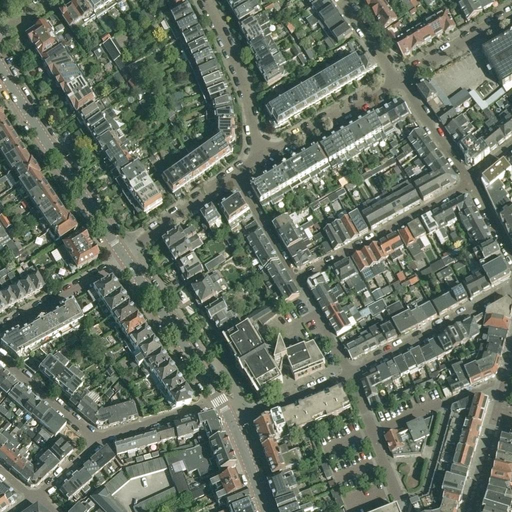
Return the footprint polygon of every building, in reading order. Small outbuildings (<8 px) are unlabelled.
[(77,2),(71,6),(85,27),(96,19),(94,16),(84,1),(83,0),(84,0),(80,3),(77,2)] [(97,0),(83,0),(84,1),(94,16),(96,19),(97,19),(97,20),(107,13),(104,9),(97,0)] [(112,0),(97,0),(104,9),(107,13),(117,6),(114,1),(112,0)] [(172,12),(185,2),(183,0),(171,0),(173,2),(167,6),(172,12)] [(237,0),(228,6),(234,15),(249,6),(256,2),(255,0),(248,0),(246,2),(245,0),(237,0)] [(327,0),(323,0),(312,8),(307,12),(311,18),(306,21),(309,24),(333,7),(327,0)] [(361,0),(369,9),(372,7),(382,0),(361,0)] [(369,9),(376,20),(390,10),(383,0),(382,0),(372,7),(369,9)] [(458,5),(463,13),(478,4),(477,3),(482,0),(466,0),(463,2),(458,5)] [(482,0),(477,3),(478,4),(463,13),(467,21),(482,12),(481,11),(493,4),(491,1),(493,0),(494,0),(495,1),(496,0),(482,0)] [(256,2),(249,6),(234,15),(240,25),(262,12),(259,7),(256,2)] [(264,8),(264,9),(267,13),(274,9),(273,6),(272,4),(264,8)] [(411,16),(414,14),(411,10),(413,9),(411,4),(405,8),(411,16)] [(61,16),(73,34),(85,27),(71,6),(66,10),(65,14),(61,16)] [(110,13),(114,18),(124,12),(121,6),(110,13)] [(170,31),(171,30),(193,18),(188,6),(171,16),(164,20),(170,31)] [(325,26),(325,27),(339,17),(333,7),(309,24),(312,28),(316,26),(319,30),(325,26)] [(280,14),(283,18),(290,13),(287,9),(280,14)] [(384,30),(391,24),(397,20),(390,10),(376,20),(384,30)] [(446,12),(436,18),(444,33),(445,35),(455,28),(446,12)] [(103,25),(113,19),(109,13),(100,19),(103,25)] [(146,17),(150,23),(155,21),(151,14),(146,17)] [(264,14),(239,29),(245,38),(266,26),(270,24),(264,14)] [(327,36),(329,38),(346,26),(339,17),(325,27),(331,34),(327,36)] [(199,29),(193,18),(171,30),(177,42),(199,29)] [(436,18),(425,24),(433,39),(444,33),(436,18)] [(123,23),(126,28),(127,30),(131,27),(127,20),(123,23)] [(286,26),(290,33),(292,35),(294,34),(294,35),(302,29),(298,31),(297,29),(295,30),(293,27),(291,23),(286,26)] [(28,38),(35,49),(52,38),(55,36),(52,32),(53,31),(49,24),(35,33),(34,32),(33,32),(30,34),(29,36),(30,37),(28,38)] [(138,24),(132,28),(137,35),(143,31),(138,24)] [(425,24),(414,31),(423,46),(433,39),(425,24)] [(58,34),(61,32),(65,30),(62,25),(55,29),(58,34)] [(245,38),(250,47),(264,39),(269,36),(271,35),(266,26),(245,38)] [(338,45),(352,35),(346,26),(329,38),(331,41),(335,47),(338,45)] [(205,41),(199,29),(177,42),(180,40),(182,45),(180,46),(183,52),(205,41)] [(306,36),(302,29),(294,35),(300,44),(307,40),(305,37),(306,36)] [(414,31),(403,37),(412,52),(423,46),(414,31)] [(398,41),(392,32),(387,35),(402,57),(412,52),(403,37),(398,41)] [(111,39),(110,39),(106,33),(105,34),(106,35),(101,39),(104,44),(111,39)] [(511,35),(510,36),(482,53),(503,87),(511,81),(511,35)] [(40,56),(43,61),(64,46),(63,46),(62,46),(55,36),(52,38),(35,49),(36,51),(35,51),(35,53),(37,56),(39,57),(40,56)] [(248,48),(254,58),(275,45),(269,36),(264,39),(250,47),(248,48)] [(300,44),(306,54),(310,51),(310,50),(310,49),(308,46),(310,45),(307,40),(300,44)] [(210,52),(205,41),(183,52),(188,63),(210,52)] [(105,48),(114,62),(119,59),(121,58),(120,57),(112,44),(105,48)] [(254,58),(259,67),(273,59),(270,54),(277,49),(275,45),(254,58)] [(296,58),(302,55),(296,45),(291,49),(296,58)] [(44,67),(47,73),(70,56),(64,46),(43,61),(45,64),(44,67)] [(92,51),(94,55),(101,50),(99,46),(92,51)] [(94,55),(98,60),(105,55),(101,50),(94,55)] [(188,63),(193,74),(215,63),(210,52),(188,63)] [(377,69),(367,56),(362,60),(358,53),(356,54),(354,55),(366,76),(377,69)] [(280,55),(273,59),(259,67),(257,68),(262,78),(286,64),(280,55)] [(346,58),(342,60),(355,83),(366,76),(354,55),(347,59),(346,58)] [(53,78),(56,81),(77,67),(70,56),(47,73),(50,77),(53,78)] [(125,68),(119,59),(114,62),(120,71),(121,71),(127,68),(126,68),(125,68)] [(343,89),(355,83),(342,60),(338,62),(338,64),(333,63),(332,68),(331,68),(343,89)] [(268,87),(289,75),(286,70),(291,66),(289,62),(286,64),(262,78),(268,87)] [(193,74),(198,85),(220,75),(215,63),(193,74)] [(56,81),(65,96),(86,81),(77,67),(56,81)] [(132,76),(127,68),(121,71),(126,80),(132,76)] [(325,70),(320,73),(333,95),(343,89),(331,68),(325,71),(325,70)] [(145,72),(138,76),(144,85),(150,80),(145,72)] [(125,83),(118,73),(117,74),(113,77),(120,87),(125,83)] [(316,77),(310,81),(322,102),(333,96),(333,95),(320,73),(315,76),(316,77)] [(198,85),(202,96),(225,87),(220,75),(198,85)] [(134,91),(141,87),(136,78),(128,83),(134,91)] [(66,102),(70,108),(93,91),(86,81),(65,96),(67,98),(66,102)] [(312,108),(322,102),(310,81),(299,87),(312,108)] [(143,88),(146,92),(147,91),(151,97),(156,94),(156,93),(157,90),(152,82),(143,88)] [(427,85),(418,91),(417,91),(427,105),(438,119),(443,115),(433,102),(438,99),(427,85)] [(207,107),(212,105),(230,99),(225,87),(202,96),(207,107)] [(299,87),(289,93),(302,114),(311,108),(311,109),(312,108),(299,87)] [(78,115),(79,116),(94,106),(93,106),(100,101),(93,91),(70,108),(72,112),(76,113),(78,116),(78,115)] [(158,92),(156,93),(156,94),(151,97),(150,98),(156,107),(160,104),(164,101),(158,92)] [(178,93),(171,99),(173,105),(176,103),(181,99),(178,93)] [(282,95),(278,98),(291,120),(302,114),(289,93),(283,97),(282,95)] [(275,129),(291,120),(278,98),(277,98),(276,96),(271,99),(273,103),(265,107),(272,120),(271,121),(270,124),(272,128),(275,129)] [(443,127),(456,118),(457,118),(453,112),(471,99),(469,96),(451,109),(443,115),(438,119),(443,127)] [(170,97),(164,101),(160,104),(163,113),(173,105),(171,99),(170,97)] [(146,101),(152,110),(156,107),(150,98),(146,101)] [(508,104),(503,98),(499,102),(503,107),(508,104)] [(207,107),(208,111),(205,111),(206,116),(206,117),(233,112),(233,111),(230,99),(212,105),(207,107)] [(416,123),(400,101),(391,106),(401,123),(407,120),(412,126),(416,123)] [(109,102),(105,104),(112,114),(115,112),(109,102)] [(80,118),(77,120),(81,126),(84,124),(85,127),(107,113),(101,103),(94,107),(94,106),(79,116),(80,117),(79,117),(80,118)] [(176,113),(183,111),(181,104),(174,106),(176,113)] [(391,106),(382,111),(392,128),(395,132),(392,128),(397,125),(400,131),(404,128),(401,123),(391,106)] [(506,111),(499,117),(511,132),(511,117),(505,108),(505,109),(506,111)] [(466,112),(468,114),(473,122),(477,119),(470,110),(466,112)] [(382,111),(374,117),(383,133),(386,138),(395,132),(392,128),(382,111)] [(200,124),(215,120),(216,125),(219,125),(234,125),(234,123),(233,112),(206,117),(206,116),(199,118),(200,124)] [(85,127),(91,136),(114,122),(107,113),(85,127)] [(499,125),(495,120),(491,114),(486,117),(491,123),(506,140),(511,135),(511,132),(499,117),(499,118),(503,122),(499,125)] [(0,134),(10,128),(3,117),(0,118),(0,134)] [(374,117),(364,122),(374,138),(375,138),(378,143),(382,140),(383,143),(387,140),(386,138),(383,133),(374,117)] [(462,118),(446,130),(451,138),(470,125),(469,125),(468,126),(462,118)] [(473,122),(479,131),(483,128),(477,119),(473,122)] [(91,136),(98,146),(120,131),(114,122),(91,136)] [(364,122),(356,127),(365,143),(366,143),(369,148),(373,146),(374,147),(378,144),(378,143),(375,138),(374,138),(364,122)] [(490,131),(487,134),(498,147),(506,140),(491,123),(487,127),(490,131)] [(216,132),(219,132),(219,134),(230,150),(236,146),(234,144),(234,125),(219,125),(216,125),(211,125),(216,132)] [(458,146),(472,136),(469,133),(473,130),(470,125),(451,138),(458,146)] [(356,127),(347,132),(356,148),(357,148),(361,154),(360,153),(364,151),(365,152),(369,150),(369,148),(366,143),(365,143),(356,127)] [(0,134),(0,149),(17,139),(10,128),(0,134)] [(407,140),(407,141),(410,145),(402,150),(404,154),(409,150),(427,138),(421,130),(407,140)] [(101,155),(103,159),(127,142),(120,131),(98,146),(95,148),(96,149),(95,150),(95,151),(95,152),(96,153),(97,154),(99,155),(100,156),(101,155)] [(347,132),(338,137),(347,154),(348,153),(352,160),(361,154),(357,148),(356,148),(347,132)] [(210,138),(208,140),(223,161),(231,155),(232,155),(233,152),(231,152),(230,150),(219,134),(219,136),(211,141),(210,138)] [(479,140),(480,142),(490,153),(498,147),(487,134),(479,140)] [(338,137),(329,142),(339,159),(342,164),(346,161),(347,162),(352,160),(348,153),(347,154),(338,137)] [(404,154),(397,159),(399,163),(406,157),(415,151),(418,156),(432,146),(427,138),(409,150),(404,154)] [(0,149),(0,165),(24,150),(17,139),(0,149)] [(208,144),(200,149),(213,168),(223,161),(208,140),(206,141),(208,144)] [(471,140),(460,149),(472,166),(473,167),(474,166),(490,153),(480,142),(482,144),(477,147),(471,140)] [(111,170),(131,155),(127,148),(131,146),(128,141),(127,142),(103,159),(106,162),(104,163),(104,164),(105,166),(106,167),(107,168),(110,170),(111,170)] [(329,164),(332,169),(337,166),(339,168),(343,165),(342,164),(339,159),(329,142),(320,148),(329,164)] [(414,164),(417,168),(420,165),(438,153),(432,146),(418,156),(421,160),(414,164)] [(194,154),(190,157),(203,175),(213,168),(200,149),(199,148),(193,152),(194,154)] [(318,149),(309,154),(323,178),(324,177),(322,174),(329,170),(326,166),(328,165),(318,149)] [(7,176),(9,175),(31,161),(24,150),(0,165),(7,176)] [(426,167),(428,170),(428,169),(429,171),(443,160),(438,153),(420,165),(417,168),(419,167),(421,170),(426,167)] [(309,154),(299,160),(311,181),(319,176),(321,179),(323,178),(309,154)] [(115,180),(117,181),(136,168),(135,168),(139,166),(131,155),(111,170),(113,173),(112,174),(113,175),(113,176),(113,177),(113,178),(113,179),(114,179),(115,180)] [(190,157),(180,163),(193,182),(194,182),(203,175),(190,157)] [(299,160),(289,165),(301,186),(311,181),(299,160)] [(393,160),(386,164),(388,168),(396,164),(393,160)] [(428,170),(433,176),(434,178),(448,168),(443,160),(429,171),(428,169),(428,170)] [(9,175),(16,186),(14,188),(15,189),(39,173),(38,171),(40,170),(36,163),(34,164),(31,161),(9,175)] [(180,163),(171,170),(170,171),(183,189),(193,182),(180,163)] [(482,183),(487,193),(499,183),(507,176),(511,172),(504,163),(482,180),(481,181),(482,183)] [(380,173),(388,168),(386,164),(377,168),(380,173)] [(289,165),(280,171),(292,192),(301,186),(289,165)] [(147,180),(158,173),(155,168),(147,173),(149,175),(146,177),(139,168),(137,169),(136,168),(117,181),(118,182),(121,180),(129,192),(147,180)] [(372,178),(380,173),(377,168),(369,173),(372,178)] [(433,176),(431,177),(440,192),(456,184),(457,179),(448,168),(434,178),(433,176)] [(160,177),(174,195),(176,197),(178,197),(180,195),(181,193),(179,191),(183,189),(170,171),(171,170),(170,170),(160,177)] [(280,171),(271,177),(282,197),(292,192),(280,171),(279,171),(280,171)] [(15,189),(24,202),(47,185),(39,173),(15,189)] [(364,182),(372,178),(369,173),(362,176),(361,177),(364,182)] [(425,176),(421,178),(432,197),(440,192),(431,177),(427,180),(425,176)] [(271,177),(261,182),(274,206),(284,200),(282,197),(271,177)] [(357,187),(364,182),(361,177),(354,181),(357,187)] [(415,186),(423,201),(432,197),(421,178),(417,180),(419,184),(415,186)] [(147,180),(129,192),(137,203),(155,191),(147,180)] [(157,189),(163,185),(160,181),(154,185),(155,185),(157,189)] [(345,186),(348,192),(357,187),(354,181),(345,186)] [(261,205),(263,208),(271,203),(273,206),(274,206),(261,182),(253,187),(253,191),(260,205),(261,205)] [(411,188),(407,182),(400,187),(413,208),(414,207),(421,204),(411,188)] [(504,190),(499,183),(487,193),(491,202),(503,191),(504,190)] [(24,202),(31,213),(55,197),(47,185),(24,202)] [(161,193),(166,189),(164,185),(163,185),(157,189),(155,191),(137,203),(145,216),(156,208),(163,203),(156,193),(159,191),(161,193)] [(399,195),(395,197),(404,212),(413,208),(400,187),(396,189),(399,195)] [(344,190),(338,193),(336,194),(339,199),(340,197),(341,197),(346,194),(344,190)] [(383,196),(396,217),(404,212),(395,197),(391,200),(385,191),(382,193),(383,196)] [(509,198),(503,191),(491,202),(495,211),(507,200),(509,198)] [(336,194),(327,199),(330,204),(339,199),(336,194)] [(383,204),(379,206),(388,222),(396,217),(383,196),(379,198),(383,204)] [(31,213),(38,224),(62,208),(55,197),(31,213)] [(249,212),(241,198),(237,197),(229,203),(239,219),(242,223),(251,216),(249,213),(249,212)] [(460,216),(459,217),(461,216),(475,208),(469,198),(465,197),(448,206),(452,214),(458,211),(460,216)] [(327,199),(319,203),(321,207),(321,208),(322,209),(330,204),(327,199)] [(495,211),(498,218),(511,208),(511,206),(507,200),(495,211)] [(287,202),(278,204),(279,211),(288,209),(287,202)] [(319,203),(319,204),(318,202),(309,206),(313,212),(321,208),(321,207),(319,203)] [(369,202),(367,204),(380,226),(388,222),(379,206),(375,209),(372,205),(369,202)] [(233,229),(242,223),(239,219),(229,203),(219,210),(222,216),(220,217),(224,223),(226,221),(229,226),(230,226),(233,229)] [(367,213),(363,215),(362,215),(371,231),(380,226),(367,204),(362,206),(364,208),(367,213)] [(448,206),(440,211),(448,227),(457,222),(452,214),(448,206)] [(38,224),(46,234),(69,219),(62,208),(38,224)] [(459,217),(463,226),(479,217),(475,208),(461,216),(459,217)] [(511,208),(498,218),(505,231),(509,238),(511,244),(511,208)] [(206,224),(210,230),(221,222),(215,213),(212,209),(201,216),(206,224)] [(440,211),(431,216),(444,240),(448,238),(443,230),(448,227),(440,211)] [(357,213),(349,218),(359,237),(367,232),(357,213)] [(10,227),(3,216),(0,218),(0,221),(5,230),(10,227)] [(288,218),(273,227),(278,236),(293,227),(297,225),(304,221),(301,216),(290,222),(288,218)] [(422,221),(429,235),(430,236),(435,233),(440,242),(444,240),(431,216),(422,221)] [(340,223),(337,225),(333,217),(328,219),(330,224),(330,223),(342,246),(351,242),(340,223)] [(463,226),(467,234),(483,225),(479,217),(463,226)] [(349,218),(340,223),(351,242),(359,237),(349,218)] [(46,234),(48,233),(55,244),(78,229),(74,222),(72,223),(69,219),(46,234)] [(258,228),(255,223),(245,229),(248,235),(258,228)] [(323,232),(334,251),(342,246),(330,223),(330,224),(325,226),(327,230),(323,232)] [(425,237),(418,223),(411,227),(408,229),(418,250),(421,255),(422,255),(421,252),(425,249),(420,240),(425,237)] [(198,228),(201,233),(206,230),(203,224),(198,228)] [(278,236),(283,244),(297,236),(304,232),(305,232),(302,227),(300,229),(297,225),(293,227),(278,236)] [(469,241),(470,243),(488,233),(483,225),(467,234),(470,240),(469,241)] [(1,249),(6,246),(11,254),(16,250),(13,245),(2,229),(0,230),(0,251),(2,250),(1,249)] [(399,234),(407,249),(407,250),(408,249),(414,259),(421,255),(418,250),(408,229),(399,234)] [(6,234),(11,241),(17,237),(12,230),(6,234)] [(248,242),(251,249),(266,240),(260,230),(242,241),(244,244),(248,242)] [(180,232),(163,243),(170,254),(197,236),(193,231),(188,234),(183,237),(180,232)] [(283,244),(287,252),(309,240),(304,232),(297,236),(283,244)] [(228,242),(229,242),(235,239),(231,233),(225,237),(228,242)] [(316,243),(325,238),(322,233),(313,238),(316,243)] [(477,251),(493,242),(488,233),(470,243),(472,243),(477,251)] [(403,249),(396,235),(387,240),(398,260),(403,257),(399,251),(403,249)] [(64,264),(70,260),(69,259),(88,248),(80,236),(62,247),(56,252),(61,260),(58,262),(60,266),(64,264)] [(176,263),(196,250),(193,245),(200,241),(197,236),(170,254),(172,256),(171,259),(173,262),(176,263)] [(461,237),(457,239),(458,239),(453,241),(455,246),(463,242),(461,237)] [(251,249),(252,249),(246,252),(248,256),(254,252),(258,259),(272,251),(266,240),(251,249)] [(287,252),(293,262),(307,253),(305,249),(312,245),(309,240),(287,252)] [(387,240),(378,245),(386,260),(386,259),(390,257),(393,263),(398,260),(387,240)] [(198,249),(205,245),(203,241),(196,245),(198,249)] [(18,253),(19,253),(18,252),(22,250),(17,242),(13,245),(16,250),(18,253)] [(332,252),(327,242),(321,246),(326,255),(332,252)] [(477,252),(473,254),(475,258),(480,256),(482,258),(497,250),(494,244),(477,252)] [(378,245),(370,250),(384,274),(387,272),(382,263),(386,260),(378,245)] [(97,260),(88,248),(69,259),(70,260),(64,264),(67,268),(68,267),(72,274),(97,260)] [(19,253),(18,253),(16,250),(11,254),(14,260),(21,256),(19,253)] [(370,250),(361,254),(373,275),(375,279),(383,274),(383,275),(384,274),(370,250)] [(487,262),(500,256),(500,255),(497,250),(482,258),(484,263),(487,262)] [(258,268),(260,271),(264,269),(278,261),(272,251),(258,259),(262,266),(258,268)] [(300,270),(318,260),(316,256),(312,258),(309,252),(307,254),(307,253),(293,262),(297,269),(300,270)] [(455,263),(451,256),(449,253),(443,256),(444,258),(441,259),(442,260),(441,261),(445,268),(455,263)] [(352,259),(366,283),(375,279),(373,275),(361,254),(352,259)] [(186,282),(203,272),(193,255),(178,265),(176,267),(178,271),(181,271),(184,276),(182,277),(185,282),(186,282)] [(205,266),(209,273),(228,261),(224,255),(205,266)] [(471,256),(465,259),(469,265),(474,262),(471,256)] [(479,266),(483,273),(491,289),(509,279),(510,275),(504,262),(503,262),(500,256),(487,262),(484,263),(479,266)] [(358,276),(350,261),(341,265),(354,289),(357,294),(366,290),(358,276)] [(434,274),(445,268),(441,261),(429,267),(430,268),(431,270),(434,274)] [(453,266),(456,271),(458,270),(460,274),(468,270),(466,267),(463,261),(453,266)] [(266,271),(262,273),(264,276),(268,275),(272,281),(286,273),(279,262),(266,270),(266,271)] [(407,267),(410,273),(417,270),(413,263),(407,267)] [(332,270),(341,285),(346,283),(350,291),(354,289),(341,265),(332,270)] [(28,270),(32,277),(28,280),(35,294),(45,288),(43,286),(39,278),(33,268),(28,270)] [(453,275),(450,269),(440,274),(443,279),(444,280),(453,275)] [(7,276),(7,277),(13,288),(9,290),(16,305),(26,299),(18,285),(12,273),(7,276)] [(19,275),(23,282),(18,285),(26,299),(35,294),(28,280),(27,280),(23,273),(19,275)] [(275,286),(279,293),(278,293),(275,289),(269,293),(271,298),(272,298),(275,296),(279,293),(292,285),(286,273),(272,281),(272,282),(270,283),(268,284),(266,285),(269,289),(275,286)] [(483,273),(473,278),(481,294),(491,289),(483,273)] [(44,274),(39,278),(43,286),(49,283),(44,274)] [(420,281),(420,282),(423,281),(419,274),(415,276),(406,280),(409,285),(410,286),(420,281)] [(324,275),(320,277),(309,283),(308,287),(312,294),(326,286),(325,284),(329,282),(324,275)] [(404,289),(410,286),(409,285),(406,280),(406,281),(404,278),(402,276),(398,277),(400,280),(401,283),(400,284),(404,290),(405,290),(404,289)] [(463,284),(471,299),(481,294),(473,278),(463,284)] [(4,293),(0,295),(0,297),(7,310),(16,305),(9,290),(8,290),(2,279),(1,280),(0,280),(0,286),(4,293)] [(111,280),(87,294),(93,303),(95,302),(98,307),(120,292),(119,292),(119,293),(111,280)] [(213,303),(224,297),(217,284),(214,286),(211,280),(193,290),(196,296),(195,296),(198,300),(197,303),(199,306),(201,306),(211,300),(213,303)] [(458,306),(468,301),(460,286),(458,282),(449,288),(451,291),(450,292),(458,306)] [(397,293),(404,290),(400,284),(393,287),(397,293)] [(279,308),(299,296),(292,285),(279,293),(275,296),(272,298),(277,305),(279,308)] [(330,292),(327,287),(326,286),(312,294),(318,305),(342,291),(339,285),(335,288),(336,289),(330,292)] [(390,286),(381,291),(384,297),(393,292),(390,286)] [(449,311),(458,306),(450,292),(449,292),(447,287),(439,292),(442,297),(441,297),(449,311)] [(338,298),(344,295),(342,291),(318,305),(324,314),(338,306),(335,301),(337,300),(338,298)] [(128,304),(120,292),(98,307),(107,319),(110,317),(110,316),(128,304)] [(374,303),(372,300),(371,297),(362,302),(365,308),(374,303)] [(439,316),(449,311),(441,297),(432,302),(439,316)] [(244,319),(249,327),(258,321),(269,315),(274,312),(272,308),(277,305),(272,298),(271,298),(267,301),(269,305),(244,319)] [(421,300),(416,302),(428,323),(437,318),(428,303),(423,305),(421,300)] [(388,309),(383,301),(378,304),(381,310),(382,310),(384,312),(387,310),(401,337),(418,328),(410,314),(407,315),(400,303),(388,309)] [(511,304),(508,301),(487,313),(486,317),(502,321),(503,319),(507,320),(507,322),(510,323),(511,312),(511,304)] [(418,328),(428,323),(416,302),(407,307),(410,314),(418,328)] [(82,321),(81,319),(72,304),(70,303),(60,308),(60,311),(60,312),(72,332),(79,327),(77,324),(82,321)] [(110,317),(117,327),(113,329),(114,331),(135,316),(127,305),(128,305),(128,304),(110,316),(110,317)] [(241,326),(239,322),(234,313),(233,312),(232,311),(230,310),(227,312),(222,304),(206,314),(211,322),(213,322),(220,333),(225,329),(228,334),(241,326)] [(372,318),(384,312),(382,310),(381,310),(378,304),(368,309),(371,315),(372,318)] [(362,320),(371,315),(368,309),(364,310),(362,305),(356,308),(359,313),(359,314),(359,315),(362,320)] [(347,307),(341,311),(338,306),(324,314),(329,323),(343,315),(349,312),(347,307)] [(274,312),(269,315),(272,320),(281,313),(279,308),(274,312)] [(60,312),(50,317),(61,337),(72,332),(60,312)] [(487,313),(460,328),(469,342),(470,344),(469,342),(479,337),(480,334),(478,331),(476,324),(485,318),(486,317),(487,313)] [(263,327),(272,320),(269,315),(258,321),(263,327)] [(351,328),(348,322),(343,315),(329,323),(337,336),(351,328)] [(135,317),(135,316),(114,331),(115,331),(118,335),(115,337),(121,345),(123,343),(122,343),(126,341),(144,328),(136,317),(135,317)] [(50,317),(39,323),(50,344),(61,337),(50,317)] [(485,318),(483,328),(507,334),(507,333),(508,333),(510,323),(507,322),(507,320),(503,319),(502,321),(486,317),(485,318)] [(39,323),(28,329),(39,349),(50,344),(39,323)] [(379,327),(378,327),(388,343),(397,339),(389,324),(379,329),(379,327)] [(263,349),(249,327),(225,341),(238,363),(236,364),(243,376),(245,375),(258,398),(283,383),(269,360),(267,361),(261,350),(263,349)] [(378,327),(369,332),(379,348),(388,343),(378,327)] [(92,328),(88,331),(87,331),(94,342),(97,340),(98,337),(92,328)] [(144,328),(126,341),(122,343),(123,343),(127,348),(131,355),(136,351),(152,341),(151,341),(143,329),(144,328)] [(460,328),(452,332),(462,349),(470,344),(469,342),(460,328)] [(489,330),(488,339),(489,340),(505,344),(507,334),(483,328),(483,329),(489,330)] [(28,329),(18,335),(30,357),(31,357),(29,355),(39,349),(28,329)] [(361,338),(370,352),(379,348),(369,332),(369,331),(360,336),(361,338)] [(0,346),(18,361),(22,365),(28,361),(27,359),(30,357),(18,335),(17,332),(1,341),(0,346)] [(452,332),(445,336),(453,352),(454,353),(462,349),(452,332)] [(445,336),(437,341),(444,354),(444,355),(445,357),(453,352),(445,336)] [(487,344),(486,348),(487,348),(487,349),(502,353),(505,344),(489,340),(488,339),(479,337),(478,340),(479,340),(479,342),(487,344)] [(361,338),(353,342),(361,356),(370,352),(361,338)] [(99,348),(100,348),(106,343),(103,339),(96,343),(99,348)] [(160,352),(152,341),(136,351),(131,355),(136,361),(133,362),(137,368),(142,365),(141,365),(160,353),(159,353),(160,352)] [(437,341),(429,345),(436,358),(438,361),(445,357),(444,355),(444,354),(437,341)] [(353,342),(344,347),(352,361),(361,356),(353,342)] [(325,365),(312,343),(285,355),(283,350),(280,350),(276,366),(291,370),(295,381),(325,369),(323,366),(325,365)] [(429,345),(419,350),(425,364),(436,358),(429,345)] [(478,346),(475,356),(479,357),(484,358),(500,362),(502,353),(487,349),(487,348),(486,348),(486,349),(478,346)] [(426,368),(426,366),(425,364),(419,350),(411,355),(419,372),(426,368)] [(104,356),(109,363),(114,360),(109,353),(104,356)] [(142,365),(144,369),(140,371),(145,379),(149,377),(149,376),(152,375),(167,364),(160,353),(141,365),(142,365)] [(49,360),(38,373),(46,380),(65,360),(58,354),(49,360)] [(411,355),(402,359),(408,372),(409,374),(416,371),(417,373),(419,372),(411,355)] [(497,374),(500,362),(484,358),(479,357),(478,360),(475,365),(477,367),(476,368),(483,382),(494,377),(497,374)] [(394,363),(400,376),(400,377),(401,378),(409,374),(408,372),(402,359),(394,363)] [(453,366),(459,363),(460,363),(459,359),(449,364),(451,368),(454,367),(453,366)] [(46,380),(54,387),(66,374),(61,370),(68,363),(65,360),(46,380)] [(36,362),(29,371),(34,375),(41,366),(36,362)] [(111,368),(117,375),(123,370),(118,363),(111,368)] [(394,363),(385,367),(392,381),(393,380),(394,382),(396,381),(396,379),(400,376),(394,363)] [(452,369),(452,370),(455,375),(455,376),(456,376),(456,377),(462,391),(471,387),(464,373),(460,363),(459,363),(453,366),(454,367),(451,368),(452,369)] [(149,376),(149,377),(157,388),(159,387),(176,376),(168,364),(167,365),(167,364),(152,375),(149,376)] [(451,368),(449,364),(440,368),(441,372),(451,368)] [(385,367),(377,371),(383,385),(392,381),(385,367)] [(471,387),(483,382),(476,368),(464,373),(471,387)] [(109,377),(114,374),(111,369),(106,372),(109,377)] [(54,387),(62,394),(80,374),(81,374),(76,370),(69,378),(66,374),(54,387)] [(0,389),(10,377),(3,371),(0,374),(0,389)] [(375,389),(383,385),(377,371),(363,379),(361,383),(372,411),(382,406),(378,396),(377,397),(375,389)] [(431,379),(433,384),(437,383),(436,380),(439,376),(438,373),(429,376),(430,380),(431,379)] [(62,394),(70,401),(81,389),(82,388),(77,384),(84,377),(81,374),(80,374),(62,394)] [(157,388),(164,399),(167,398),(183,388),(175,376),(176,376),(159,387),(157,388)] [(6,397),(17,384),(10,377),(0,389),(0,395),(2,393),(6,397)] [(453,395),(454,395),(462,391),(456,377),(452,378),(446,381),(453,395)] [(425,388),(433,384),(431,379),(430,380),(423,383),(425,388)] [(417,391),(425,388),(423,383),(422,380),(413,384),(415,387),(417,391)] [(70,401),(67,403),(75,410),(88,396),(90,395),(85,390),(90,388),(87,384),(82,388),(81,389),(70,401)] [(19,385),(7,399),(12,403),(9,407),(12,410),(15,406),(27,392),(19,385)] [(415,387),(406,390),(408,395),(417,391),(415,387)] [(189,405),(192,399),(191,399),(184,388),(183,388),(167,398),(164,399),(171,410),(189,405)] [(304,406),(280,414),(277,416),(287,438),(289,437),(288,436),(290,435),(290,436),(313,426),(312,422),(325,416),(327,420),(343,413),(342,409),(349,406),(342,389),(329,395),(304,406)] [(446,398),(451,396),(448,389),(443,392),(446,398)] [(134,390),(130,392),(129,392),(135,399),(139,397),(134,390)] [(400,399),(408,395),(406,390),(398,394),(400,399)] [(15,406),(20,409),(11,419),(14,422),(23,412),(35,399),(27,392),(15,406)] [(392,402),(400,399),(398,394),(390,397),(392,402)] [(75,410),(83,417),(93,405),(94,406),(94,405),(97,401),(90,395),(88,396),(75,410)] [(453,408),(451,414),(450,418),(469,423),(468,424),(481,427),(488,402),(476,398),(453,408)] [(23,412),(27,416),(24,420),(24,421),(27,423),(42,406),(35,399),(23,412)] [(137,402),(140,409),(145,407),(143,403),(141,404),(139,401),(137,402)] [(133,404),(123,407),(127,422),(137,419),(133,404)] [(83,417),(91,424),(101,411),(94,405),(94,406),(93,405),(83,417)] [(0,413),(4,417),(5,418),(8,413),(0,406),(0,413)] [(34,420),(39,424),(50,412),(42,406),(27,423),(25,424),(28,426),(29,424),(30,425),(34,420)] [(123,407),(112,410),(113,410),(118,425),(127,422),(123,407)] [(112,410),(103,412),(107,428),(118,425),(113,410),(112,410)] [(102,412),(101,411),(91,424),(96,428),(101,429),(107,428),(103,412),(102,412)] [(39,424),(43,428),(40,431),(44,434),(58,419),(50,412),(39,424)] [(193,443),(194,445),(195,450),(196,450),(223,438),(215,417),(211,415),(193,420),(197,436),(198,441),(193,443)] [(280,440),(281,440),(287,438),(277,416),(268,419),(278,443),(280,443),(280,442),(280,440)] [(407,428),(408,429),(397,434),(397,433),(385,438),(391,454),(392,454),(393,458),(393,459),(422,457),(427,439),(429,438),(428,436),(433,418),(423,423),(422,422),(407,428)] [(450,418),(446,430),(461,434),(478,439),(481,427),(468,424),(469,423),(450,418)] [(55,438),(57,436),(66,426),(58,419),(44,434),(51,439),(53,436),(55,438)] [(255,427),(263,449),(278,443),(268,419),(261,422),(262,424),(255,427)] [(193,420),(183,423),(188,440),(193,438),(192,437),(197,436),(193,420)] [(8,423),(2,430),(0,431),(0,437),(3,435),(5,433),(5,432),(11,426),(8,423)] [(16,428),(20,432),(24,426),(24,425),(23,426),(20,423),(16,428)] [(183,423),(174,426),(178,439),(178,440),(178,441),(183,440),(183,441),(188,440),(183,423)] [(22,434),(22,432),(24,434),(25,435),(29,431),(30,430),(24,426),(20,432),(22,434)] [(174,426),(164,429),(168,441),(171,440),(173,446),(178,444),(178,441),(178,440),(178,439),(174,426)] [(0,452),(7,444),(11,441),(12,439),(16,435),(20,432),(16,428),(9,436),(5,433),(3,435),(0,437),(0,452)] [(164,429),(154,431),(158,444),(168,441),(164,429)] [(474,454),(478,439),(461,434),(446,430),(442,445),(456,449),(474,454)] [(25,435),(27,436),(32,440),(34,438),(35,437),(29,431),(25,435)] [(154,431),(144,434),(148,447),(158,444),(154,431)] [(299,435),(302,441),(311,438),(308,431),(304,433),(299,435)] [(144,434),(134,437),(138,450),(148,447),(144,434)] [(74,438),(79,449),(85,446),(79,435),(74,438)] [(134,437),(124,440),(127,453),(138,450),(134,437)] [(289,447),(295,446),(292,437),(286,439),(289,447)] [(503,437),(501,445),(511,448),(511,439),(510,439),(503,437)] [(74,452),(68,446),(71,443),(67,438),(64,441),(62,440),(54,447),(66,459),(74,452)] [(167,469),(168,471),(170,475),(229,453),(223,438),(196,450),(195,450),(192,451),(192,450),(182,453),(171,456),(167,457),(164,458),(167,469)] [(302,441),(303,442),(306,448),(314,445),(311,438),(302,441)] [(0,452),(0,461),(3,464),(16,449),(20,446),(12,439),(11,441),(7,444),(0,452)] [(116,456),(127,453),(124,440),(112,444),(116,456)] [(290,455),(283,441),(280,442),(280,443),(278,443),(263,449),(269,465),(290,455)] [(39,450),(33,445),(32,447),(28,452),(31,455),(32,453),(34,455),(39,450)] [(44,452),(47,454),(46,455),(58,467),(66,459),(54,447),(52,445),(44,452)] [(273,477),(296,468),(301,466),(301,464),(310,461),(311,464),(320,460),(314,445),(306,448),(306,449),(290,455),(269,465),(273,477)] [(471,464),(474,454),(456,449),(442,445),(440,454),(471,464)] [(511,448),(501,445),(498,455),(511,458),(511,448)] [(3,464),(11,471),(22,458),(21,458),(14,452),(20,446),(16,449),(3,464)] [(109,464),(114,460),(106,448),(98,455),(106,467),(109,470),(112,467),(109,464)] [(46,456),(41,452),(35,459),(38,462),(49,475),(58,467),(46,455),(46,456)] [(229,453),(170,475),(171,478),(179,499),(187,495),(189,495),(183,477),(197,471),(200,479),(202,480),(235,467),(229,453)] [(469,473),(471,464),(440,454),(437,463),(452,468),(469,473)] [(25,455),(21,458),(22,458),(11,471),(18,477),(29,465),(24,461),(28,457),(25,455)] [(98,473),(103,469),(104,471),(103,471),(109,479),(114,475),(109,470),(106,467),(98,455),(90,462),(98,473)] [(511,458),(498,455),(496,464),(511,468),(511,458)] [(36,487),(41,482),(49,475),(38,462),(35,459),(34,459),(38,463),(33,468),(37,472),(29,480),(36,487)] [(167,472),(164,460),(158,461),(161,473),(167,472)] [(161,473),(158,461),(153,463),(156,474),(161,473)] [(101,476),(98,473),(90,462),(82,469),(90,480),(94,477),(99,483),(97,484),(99,488),(105,483),(100,477),(101,476)] [(156,474),(153,463),(147,464),(150,476),(156,474)] [(437,463),(434,472),(466,482),(469,473),(452,468),(437,463)] [(150,476),(147,464),(142,466),(145,477),(150,476)] [(511,468),(496,464),(493,472),(511,477),(511,468)] [(30,488),(36,487),(29,480),(37,472),(33,468),(29,465),(18,477),(30,488)] [(145,477),(142,466),(136,467),(139,479),(145,477)] [(139,479),(136,467),(131,469),(134,480),(139,479)] [(82,469),(73,476),(87,492),(90,490),(86,486),(91,482),(90,480),(82,469)] [(134,480),(131,469),(125,470),(128,482),(134,480)] [(332,478),(331,475),(329,470),(324,472),(327,480),(332,478)] [(434,472),(429,490),(434,491),(461,499),(466,482),(434,472)] [(511,477),(493,472),(491,481),(511,486),(511,477)] [(121,473),(116,476),(124,486),(128,482),(121,473)] [(268,483),(272,494),(295,484),(291,473),(268,483)] [(208,486),(189,495),(187,495),(190,502),(206,495),(204,490),(205,490),(206,492),(211,490),(216,504),(240,493),(233,474),(208,486)] [(73,476),(66,483),(76,495),(81,491),(84,494),(87,492),(73,476)] [(116,476),(112,480),(120,489),(124,486),(116,476)] [(112,480),(108,484),(115,493),(120,489),(112,480)] [(511,486),(491,481),(489,490),(507,495),(511,496),(511,486)] [(79,499),(76,495),(66,483),(59,488),(59,491),(68,501),(73,497),(76,501),(79,499)] [(108,484),(103,488),(111,497),(115,493),(108,484)] [(276,503),(276,504),(299,495),(295,484),(272,494),(275,503),(276,503)] [(3,485),(0,487),(0,497),(8,508),(16,502),(16,497),(3,485)] [(174,488),(169,491),(174,502),(179,499),(174,488)] [(125,511),(101,489),(89,499),(100,509),(102,511),(125,511)] [(341,500),(337,490),(332,492),(336,503),(341,500)] [(429,490),(428,496),(431,500),(442,503),(459,508),(461,499),(434,491),(429,490)] [(489,490),(486,499),(505,504),(511,505),(511,496),(507,495),(489,490)] [(169,491),(164,493),(169,504),(174,502),(169,491)] [(225,506),(227,509),(248,501),(244,491),(240,493),(216,504),(217,504),(219,508),(225,506)] [(276,504),(278,511),(282,511),(297,506),(314,500),(310,491),(299,495),(276,504)] [(164,493),(159,496),(164,507),(169,504),(164,493)] [(159,496),(153,498),(158,509),(164,507),(159,496)] [(457,511),(459,508),(442,503),(431,500),(428,496),(423,498),(428,511),(457,511)] [(153,498),(148,500),(153,511),(158,509),(153,498)] [(414,511),(428,511),(423,498),(417,500),(411,503),(412,507),(412,508),(413,508),(414,511)] [(486,499),(484,507),(500,511),(511,511),(511,505),(505,504),(486,499)] [(87,506),(82,510),(78,506),(71,511),(87,511),(94,506),(88,500),(86,502),(84,504),(87,506)] [(148,500),(143,503),(147,511),(151,511),(153,511),(148,500)] [(344,507),(341,500),(336,503),(338,509),(344,507)] [(251,511),(248,501),(227,509),(227,510),(227,511),(225,511),(251,511)] [(147,511),(143,503),(138,505),(138,506),(140,511),(147,511)]
